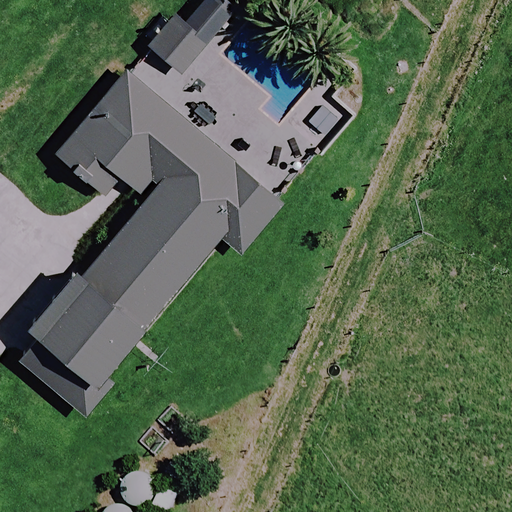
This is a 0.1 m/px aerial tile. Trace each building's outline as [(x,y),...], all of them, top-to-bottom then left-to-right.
[(237,0),(203,0),(187,29),(218,47),(243,3),(237,0)] [(260,31),(235,64),(293,107),(318,74),(260,31)] [(229,230),(160,176),(37,334),(106,388),(229,230)] [(139,367),(114,398),(143,422),(168,391),(139,367)] [(118,496),(141,511),(158,511),(175,486),(140,462),(118,496)] [(141,511),(118,496),(107,511),(141,511)]
